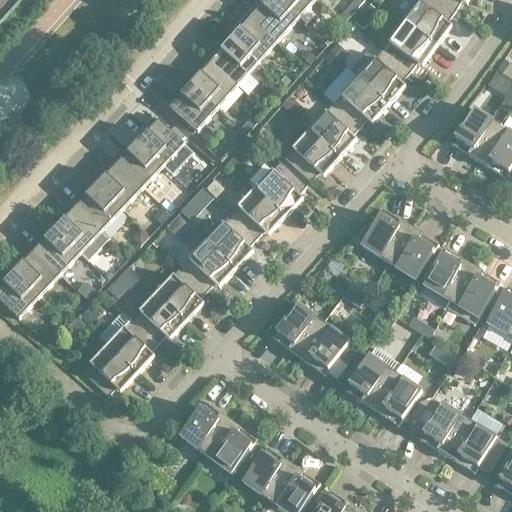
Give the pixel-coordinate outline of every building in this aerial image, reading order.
[(299,22),(274,0),(269,0),(260,10),(255,6),(246,15),(279,44),(299,22)] [(318,0),(274,0),(299,22),(318,0)] [(355,0),(339,19),(346,24),(365,2),(363,0),(355,0)] [(456,14),(433,0),(421,0),(404,24),(438,49),(448,35),(443,31),(455,15),(456,14)] [(471,0),(433,0),(456,14),(464,0),(469,0),(471,1),(471,0)] [(370,7),(362,17),(370,23),(378,14),(370,7)] [(279,44),(246,15),(238,25),(243,29),(232,42),(259,66),(279,44)] [(438,49),(404,24),(382,53),(409,77),(410,76),(422,60),(427,63),(438,49)] [(267,74),(259,66),(232,42),(220,55),(215,50),(206,60),(239,89),(249,77),(258,85),(267,74)] [(337,46),(330,54),(340,63),(347,56),(337,46)] [(306,51),(300,58),(309,67),(316,60),(306,51)] [(409,77),(382,53),(375,61),(367,54),(351,73),(358,80),(389,108),(401,95),(397,91),(409,77)] [(330,54),(324,61),(336,73),(342,66),(330,54)] [(239,89),(206,60),(198,69),(203,74),(192,87),(218,111),(239,89)] [(511,66),(505,62),(498,72),(511,81),(511,79),(511,66)] [(511,83),(497,74),(489,86),(511,100),(511,83)] [(285,78),(281,83),(287,87),(290,83),(285,78)] [(389,108),(358,80),(334,106),(361,130),(373,117),(377,121),(389,108)] [(218,111),(192,87),(180,100),(175,95),(166,105),(198,134),(218,111)] [(290,98),(282,107),(291,115),(299,106),(290,98)] [(361,130),(334,106),(310,133),(341,161),(353,148),(348,144),(361,130)] [(451,146),(479,164),(502,128),(475,111),(452,146),(452,145),(451,146)] [(173,178),(194,155),(154,117),(145,127),(150,132),(138,145),(164,169),(173,178)] [(248,122),(240,130),(247,136),(254,128),(248,122)] [(511,134),(502,128),(479,164),(506,181),(507,180),(506,180),(511,170),(511,134)] [(240,130),(232,138),(239,144),(247,136),(240,130)] [(264,130),(259,135),(266,142),(271,137),(264,130)] [(341,161),(310,133),(285,160),(312,184),(325,170),(329,174),(341,161)] [(164,169),(138,145),(126,157),(121,152),(112,161),(143,191),(164,169)] [(143,191),(112,161),(103,171),(109,176),(97,188),(123,213),(143,191)] [(248,184),(256,191),(286,220),(298,207),(294,203),(307,189),(281,164),(272,174),(265,167),(248,184)] [(216,180),(207,189),(217,199),(226,189),(216,180)] [(123,213),(97,188),(85,201),(80,196),(71,205),(102,235),(123,213)] [(286,220),(256,191),(231,217),(257,242),(270,229),(274,233),(286,220)] [(109,241),(102,235),(71,205),(62,214),(67,219),(55,232),(82,256),(88,263),(109,241)] [(189,207),(182,215),(193,225),(200,217),(189,207)] [(161,209),(152,218),(161,227),(170,217),(161,209)] [(362,248),(389,265),(412,230),(385,212),(384,213),(362,248)] [(176,216),(166,228),(173,235),(184,224),(176,216)] [(257,242),(231,217),(206,243),(237,272),(249,260),(245,255),(257,242)] [(439,247),(412,230),(389,265),(415,283),(438,248),(439,247)] [(140,231),(132,240),(141,249),(149,239),(140,231)] [(82,256),(55,232),(44,244),(38,239),(30,248),(61,278),(82,256)] [(237,272),(206,243),(182,270),(208,294),(221,281),(225,285),(237,272)] [(61,278),(30,248),(21,258),(26,263),(14,275),(40,300),(61,278)] [(424,288),(451,305),(473,268),(446,252),(445,253),(424,288)] [(501,285),(473,268),(451,305),(447,311),(475,327),(500,286),(501,285)] [(129,270),(109,292),(119,301),(129,290),(138,298),(148,288),(129,270)] [(208,294),(182,270),(157,296),(188,325),(200,312),(195,308),(208,294)] [(322,272),(316,281),(326,287),(332,278),(322,272)] [(40,300),(14,275),(2,288),(0,285),(0,304),(19,322),(40,300)] [(87,284),(78,293),(89,304),(97,294),(87,284)] [(351,289),(344,299),(352,305),(359,295),(351,289)] [(488,326),(511,340),(511,291),(508,289),(507,290),(508,291),(488,326)] [(188,325),(157,296),(132,322),(158,347),(171,333),(175,337),(188,325)] [(273,340),(299,359),(324,325),(298,306),(274,339),(273,339),(273,340)] [(391,309),(389,312),(398,319),(402,312),(396,308),(391,309)] [(100,317),(91,309),(80,320),(89,328),(100,317)] [(386,314),(381,322),(391,329),(396,321),(386,314)] [(78,321),(71,328),(79,336),(86,329),(78,321)] [(158,347),(132,322),(108,348),(138,377),(150,364),(146,360),(158,347)] [(425,324),(419,333),(430,339),(435,330),(425,324)] [(350,344),(324,325),(299,359),(325,378),(326,377),(325,377),(350,344)] [(43,330),(37,336),(50,347),(56,341),(43,330)] [(138,377),(108,348),(82,375),(109,400),(122,386),(126,390),(138,377)] [(470,350),(464,360),(474,367),(480,356),(470,350)] [(346,391),(345,393),(372,411),(396,375),(401,368),(375,351),(370,358),(369,357),(346,392),(346,391)] [(447,352),(440,363),(450,370),(458,359),(447,352)] [(459,359),(452,370),(464,377),(470,366),(459,359)] [(396,375),(372,411),(399,429),(400,427),(399,427),(422,393),(396,375)] [(181,438),(206,457),(231,423),(206,404),(205,405),(181,438)] [(420,442),(448,459),(470,423),(442,406),(421,441),(420,442)] [(257,443),(231,423),(206,457),(232,476),(256,443),(257,444),(257,443)] [(497,439),(470,423),(448,459),(475,476),(476,475),(475,474),(497,439)] [(496,447),(488,462),(495,466),(504,452),(496,447)] [(243,485),(270,503),(294,468),(267,450),(266,451),(267,451),(243,485)] [(497,487),(497,488),(511,496),(511,461),(498,487),(497,487)] [(320,486),(294,468),(270,503),(282,511),(302,511),(319,487),(320,487),(320,486)] [(160,476),(153,486),(166,495),(173,486),(160,476)] [(318,511),(356,511),(358,511),(330,493),(330,494),(318,511)]
